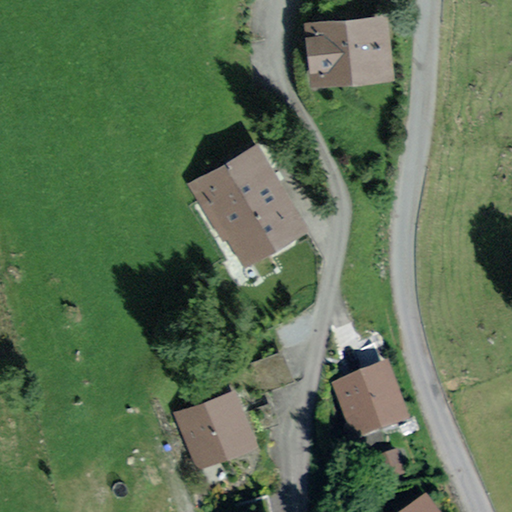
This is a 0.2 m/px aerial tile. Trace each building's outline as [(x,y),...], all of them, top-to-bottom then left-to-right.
[(315,28),(320,75),(385,68),(380,22),(315,28)] [(251,59),(250,43),(220,45),(221,61),(251,59)] [(252,74),(251,59),(221,61),(222,76),(252,74)] [(253,90),(252,74),(222,76),(223,92),(253,90)] [(226,206),(251,249),(293,225),(251,154),(197,185),(214,213),(226,206)] [(279,352),(248,365),(261,395),(291,382),(279,352)] [(345,391),(359,430),(398,416),(383,377),(345,391)] [(185,416),(202,456),(248,438),(247,437),(276,425),(268,404),(239,416),(231,397),(185,416)] [(396,455),(379,461),(384,478),(401,472),(396,455)]
